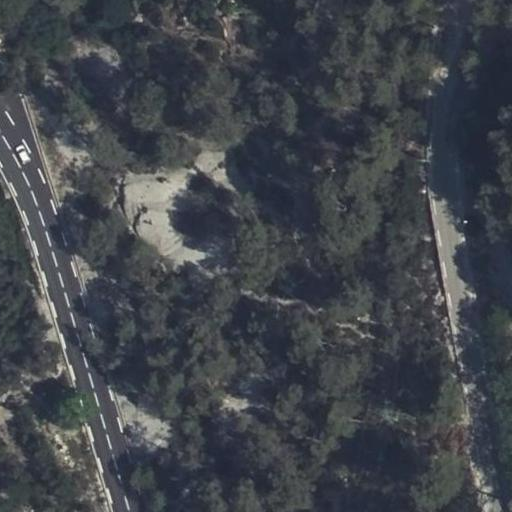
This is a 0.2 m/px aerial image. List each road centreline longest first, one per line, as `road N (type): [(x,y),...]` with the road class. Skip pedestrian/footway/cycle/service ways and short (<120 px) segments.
road 1 (tertiary): [(496,511),(443,198),(447,132),(511,0)]
road 2 (primary): [(133,511),(57,250),(0,130)]
road 3 (unknown): [(443,198),(478,205),(511,293)]
